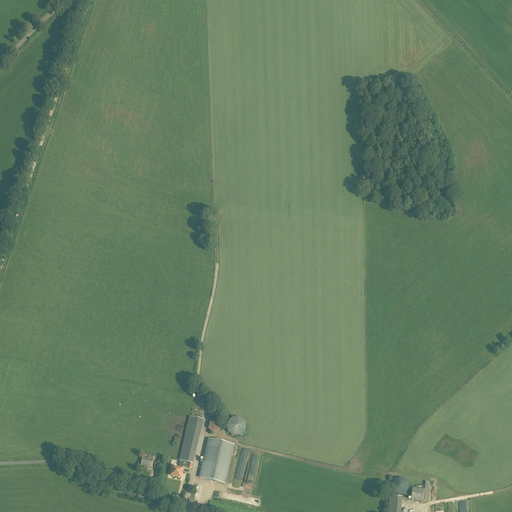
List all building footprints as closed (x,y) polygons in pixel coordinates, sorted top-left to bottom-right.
[(231,419),(227,425),(228,432),(234,437),(242,436),(246,430),(245,422),(239,418),(231,419)] [(213,433),(219,431),(221,425),(216,421),(210,423),(208,429),(213,433)] [(225,484),(233,445),(209,440),(200,478),(225,484)] [(183,469),(184,462),(189,463),(188,468),(192,469),(195,456),(182,453),(178,468),(173,467),(170,476),(181,479),(183,469)] [(152,468),(154,458),(149,457),(149,459),(143,457),(142,465),(148,467),(152,468)] [(392,486),(392,487),(392,488),(393,490),(393,491),(394,492),(395,493),(396,494),(397,494),(399,495),(400,495),(402,495),(403,494),(404,494),(405,493),(406,492),(407,491),(408,490),(408,488),(408,487),(408,486),(408,484),(407,483),(407,482),(406,481),(405,480),(404,480),(402,479),(401,479),(400,479),(398,479),(397,480),(396,480),(395,481),(394,482),(393,483),(393,484),(392,486)] [(425,490),(412,488),(411,500),(423,502),(425,490)] [(401,511),(402,497),(390,496),(388,511),(401,511)]
